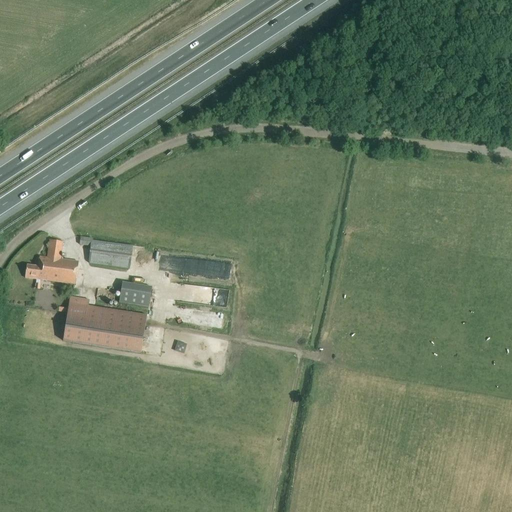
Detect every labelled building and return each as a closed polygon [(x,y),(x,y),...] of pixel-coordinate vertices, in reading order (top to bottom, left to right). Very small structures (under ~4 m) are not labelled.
[(129,268),(131,246),(92,241),(92,239),(82,238),(81,245),(91,246),(89,263),(129,268)] [(62,259),(62,257),(60,257),(62,242),(49,240),(47,258),(39,257),(38,267),(26,265),(25,278),(36,279),(34,289),(39,290),(40,285),(39,285),(39,280),(75,284),(78,261),(62,259)] [(153,308),(156,287),(127,282),(123,302),(153,308)] [(228,307),(230,289),(205,286),(203,303),(228,307)] [(140,354),(146,316),(88,307),(89,301),(69,298),(62,342),(140,354)]
